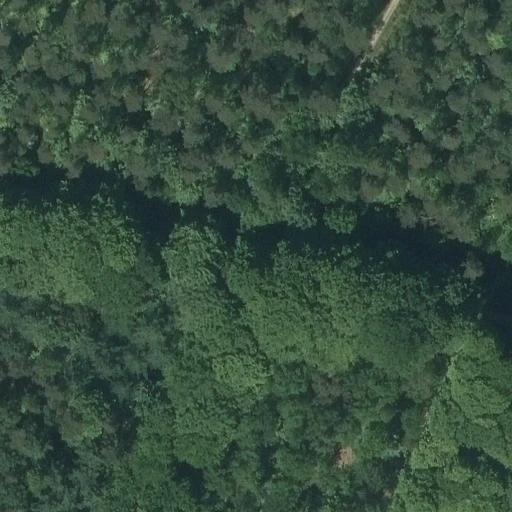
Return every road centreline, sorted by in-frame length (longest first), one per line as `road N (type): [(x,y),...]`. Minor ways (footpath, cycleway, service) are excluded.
road 1 (track): [(0,211),(511,318)]
road 2 (track): [(444,511),(511,355)]
